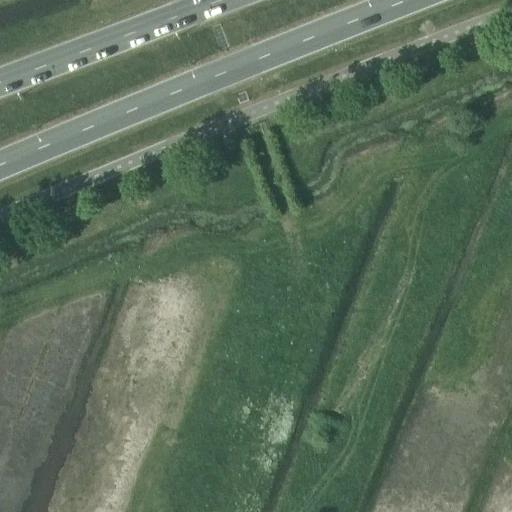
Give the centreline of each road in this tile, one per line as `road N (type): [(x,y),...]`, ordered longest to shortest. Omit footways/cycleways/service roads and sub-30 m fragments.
road 1 (secondary): [(0,167),(409,0)]
road 2 (secondary): [(221,0),(0,83)]
